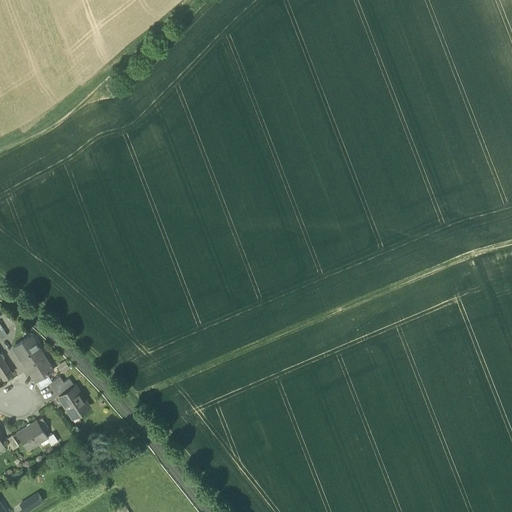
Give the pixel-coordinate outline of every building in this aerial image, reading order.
[(13,348),(21,359),(39,348),(31,336),(13,348)] [(39,348),(21,359),(35,381),(53,370),(51,367),(52,366),(51,364),(50,365),(39,348)] [(0,354),(0,374),(3,379),(12,373),(0,354)] [(60,376),(50,382),(59,396),(74,386),(69,377),(63,381),(60,376)] [(59,396),(58,396),(68,412),(71,410),(75,416),(89,406),(75,385),(74,386),(59,396)] [(48,427),(42,417),(36,420),(43,430),(48,427)] [(36,420),(17,432),(28,449),(47,437),(36,420)] [(47,437),(50,442),(57,438),(53,432),(47,437)] [(18,446),(11,435),(6,439),(12,449),(18,446)] [(24,511),(44,501),(39,491),(19,501),(24,511)]
